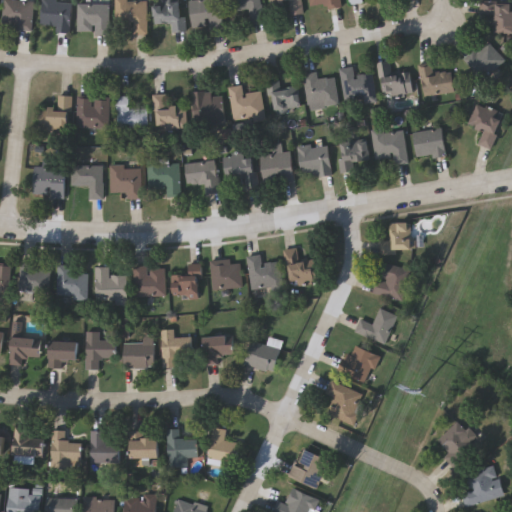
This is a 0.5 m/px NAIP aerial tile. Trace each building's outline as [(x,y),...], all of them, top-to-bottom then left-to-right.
[(18,0),(33,2),(29,30),(0,26),(3,0),(18,0)] [(56,0),(71,1),(69,33),(54,32),(55,26),(40,25),(40,0),(56,0)] [(145,0),(146,35),(132,35),(132,23),(115,23),(114,0),(145,0)] [(153,24),(151,0),(182,0),(184,31),(171,32),(170,23),(153,24)] [(220,0),(221,27),(190,28),(189,0),(220,0)] [(259,0),(262,21),(249,22),(248,9),(229,12),(227,0),(259,0)] [(287,5),(268,5),(268,0),(299,0),(299,15),(287,15),(287,5)] [(308,0),(339,0),(340,5),(309,9),(308,0)] [(511,3),(484,3),(484,17),(496,17),(496,35),(511,34),(511,3)] [(108,34),(77,34),(77,4),(108,4),(108,34)] [(468,63),(489,83),(509,62),(489,42),(468,63)] [(376,63),(389,60),(392,74),(408,71),(412,92),(383,98),(376,63)] [(423,96),(419,66),(431,65),(432,73),(450,71),(453,92),(423,96)] [(354,75),(372,73),(375,100),(344,103),(340,68),(353,67),(354,75)] [(302,75),(317,72),(318,79),(333,76),(338,105),(308,110),(302,75)] [(272,113),(267,81),(280,79),(281,87),(297,85),(300,110),(272,113)] [(261,92),(263,118),(231,120),(229,86),(242,85),(242,93),(261,92)] [(192,92),(211,92),(211,96),(223,96),(223,123),(192,123),(192,92)] [(38,108),(57,108),(56,96),(70,95),(70,129),(38,130),(38,108)] [(108,128),(76,127),(76,98),(108,99),(108,128)] [(128,102),(128,109),(147,109),(147,129),(116,129),(116,102),(128,102)] [(156,102),(185,102),(185,129),(156,129),(156,102)] [(471,127),(487,133),(482,146),(495,151),(507,121),(497,117),(499,112),(480,104),(471,127)] [(402,128),(407,163),(394,165),(392,156),(375,159),(371,132),(402,128)] [(444,155),(415,158),(412,131),(441,128),(444,155)] [(355,170),(342,173),(337,144),(366,139),(370,159),(353,162),(355,170)] [(282,151),(291,150),(293,179),(263,182),(260,156),(272,155),(271,145),(282,144),(282,151)] [(331,175),(301,179),(297,148),(327,144),(331,175)] [(225,179),(222,155),(241,153),(241,158),(253,157),(256,188),(244,189),(243,177),(225,179)] [(203,194),(202,183),(186,185),(184,164),(214,160),(218,192),(203,194)] [(64,197),(33,197),(34,162),(51,162),(51,167),(65,167),(64,197)] [(147,189),(146,165),(178,164),(179,196),(164,197),(164,188),(147,189)] [(102,166),(102,199),(88,199),(88,185),(71,185),(71,166),(102,166)] [(124,199),(124,193),(109,193),(109,166),(140,166),(140,199),(124,199)] [(381,240),(391,240),(390,223),(413,222),(414,251),(381,252),(381,240)] [(317,257),(318,281),(288,283),(286,249),(298,248),(299,258),(317,257)] [(248,256),(261,254),(262,263),(280,261),(283,285),(251,289),(248,256)] [(241,262),(242,288),(212,289),(211,259),(231,259),(231,262),(241,262)] [(0,291),(0,262),(12,264),(8,292),(0,291)] [(410,269),(403,300),(374,292),(381,262),(410,269)] [(48,292),(19,290),(21,263),(50,265),(48,292)] [(73,264),(73,271),(87,271),(87,297),(57,297),(57,264),(73,264)] [(173,295),(173,273),(189,273),(189,264),(202,264),(202,295),(173,295)] [(127,274),(127,301),(95,301),(95,266),(109,266),(109,274),(127,274)] [(166,295),(133,295),(133,266),(166,266),(166,295)] [(397,314),(387,343),(356,332),(360,319),(374,323),(380,308),(397,314)] [(162,366),(162,329),(174,329),(174,336),(193,336),(194,355),(176,355),(176,366),(162,366)] [(87,331),(99,331),(99,340),(117,340),(116,357),(101,357),(100,368),(86,368),(87,331)] [(124,367),(124,342),(143,342),(143,334),(155,334),(155,367),(124,367)] [(234,353),(219,354),(220,363),(205,363),(203,336),(233,335),(234,353)] [(23,363),(10,363),(10,337),(42,337),(42,355),(23,355),(23,363)] [(244,363),(251,339),(281,348),(274,372),(244,363)] [(78,341),(78,359),(63,359),(63,367),(50,367),(50,341),(78,341)] [(366,382),(342,371),(354,344),(379,355),(366,382)] [(364,394),(351,425),(325,414),(332,398),(325,395),(332,380),(364,394)] [(213,427),(226,429),(225,440),(239,442),(237,462),(209,459),(213,427)] [(14,457),(15,428),(44,429),(43,459),(14,457)] [(180,428),(180,439),(198,439),(198,458),(188,458),(188,466),(168,466),(168,428),(180,428)] [(66,429),(65,441),(82,441),(82,468),(52,468),(53,429),(66,429)] [(105,429),(105,440),(120,440),(120,462),(91,462),(91,429),(105,429)] [(0,436),(0,456),(7,457),(9,437),(0,436)] [(131,436),(160,436),(160,458),(131,458),(131,436)] [(327,458),(317,487),(289,478),(300,448),(327,458)] [(471,474),(476,494),(465,496),(468,508),(507,498),(499,467),(471,474)] [(318,498),(312,511),(272,511),(278,500),(287,503),(292,488),(318,498)] [(40,495),(39,511),(7,511),(8,494),(40,495)] [(124,511),(125,495),(156,495),(156,511),(124,511)] [(77,498),(77,511),(45,511),(45,498),(77,498)] [(115,511),(84,511),(84,498),(115,498),(115,511)] [(172,511),(176,498),(208,506),(206,511),(172,511)]
